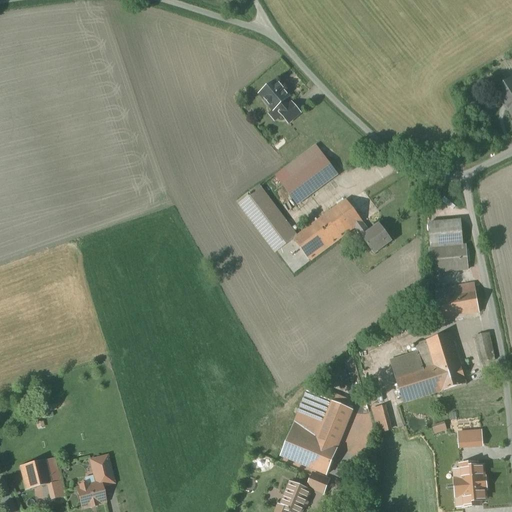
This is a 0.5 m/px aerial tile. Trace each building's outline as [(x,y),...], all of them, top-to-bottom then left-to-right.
[(511,78),(511,79),(494,91),(511,116),(511,78)] [(289,98),(273,82),(257,98),(271,112),(273,110),(279,115),(276,118),(286,129),(301,114),(291,104),(287,109),(283,104),(289,98)] [(338,175),(316,146),(287,167),(275,176),(297,205),(338,175)] [(296,237),(259,187),(238,203),(276,253),(278,252),(295,274),(336,243),(355,228),(362,223),(346,200),(296,237)] [(355,228),(362,238),(369,233),(362,223),(355,228)] [(459,223),(428,225),(432,275),(470,272),(467,246),(461,247),(459,223)] [(379,225),(369,233),(362,238),(373,253),(383,246),(384,247),(391,241),(379,225)] [(439,321),(479,313),(473,285),(433,292),(439,321)] [(488,333),(475,337),(481,364),(494,361),(489,336),(488,333)] [(441,392),(466,384),(451,334),(416,345),(418,353),(390,362),(403,404),(441,392)] [(466,384),(441,392),(450,421),(475,413),(466,384)] [(336,450),(352,411),(343,407),(307,392),(281,456),(327,475),(337,450),(336,450)] [(386,407),(373,410),(379,434),(392,430),(386,407)] [(107,457),(90,461),(95,485),(100,483),(101,488),(114,484),(107,457)] [(45,461),(19,467),(25,491),(34,488),(51,484),(47,468),(45,461)] [(79,489),(76,490),(81,509),(90,506),(96,505),(105,503),(101,488),(100,483),(95,485),(86,487),(85,485),(79,487),(79,489)] [(301,511),(310,492),(290,484),(280,507),(278,506),(276,511),(301,511)]
